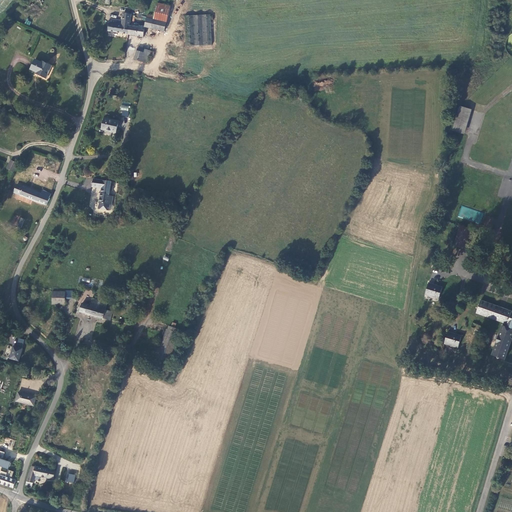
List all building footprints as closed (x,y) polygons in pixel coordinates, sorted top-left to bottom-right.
[(130,22),(128,35),(142,38),(144,27),(165,32),(170,6),(157,4),(154,17),(147,15),(145,25),(133,23),(130,22)] [(108,32),(128,35),(130,22),(132,14),(124,12),(122,21),(110,19),(108,32)] [(187,15),(188,45),(212,45),(211,14),(187,15)] [(147,64),(149,57),(151,52),(151,51),(138,47),(134,60),(147,64)] [(35,59),(30,69),(36,72),(36,74),(46,78),(53,66),(45,62),(44,63),(35,59)] [(122,105),(120,115),(127,117),(130,106),(122,105)] [(459,107),(453,131),(463,134),(470,109),(459,107)] [(102,129),(116,133),(119,121),(104,118),(102,129)] [(13,171),(16,164),(10,161),(7,169),(13,171)] [(102,188),(104,180),(94,178),(93,186),(102,188)] [(102,188),(98,209),(109,210),(110,204),(112,205),(113,196),(109,196),(110,190),(113,191),(114,186),(111,185),(112,182),(104,180),(102,188)] [(14,192),(46,205),(47,205),(51,198),(50,197),(51,193),(43,190),(41,194),(17,185),(14,192)] [(21,228),(25,219),(20,217),(17,226),(21,228)] [(439,298),(443,287),(429,282),(425,294),(439,298)] [(53,292),(52,304),(65,305),(65,299),(73,299),(73,291),(66,291),(66,292),(53,292)] [(80,312),(110,320),(112,312),(106,310),(108,303),(93,299),(91,306),(82,304),(80,312)] [(508,358),(511,345),(511,308),(482,299),(478,312),(509,322),(509,325),(504,323),(495,353),(500,355),(502,354),(503,356),(508,358)] [(164,328),(154,356),(170,362),(180,333),(167,329),(164,328)] [(458,348),(462,336),(447,331),(444,344),(458,348)] [(19,361),(22,349),(14,347),(11,359),(19,361)] [(34,406),(36,397),(18,393),(16,401),(34,406)] [(7,468),(9,468),(11,463),(2,460),(0,459),(0,462),(8,466),(7,468)] [(0,474),(0,483),(13,488),(16,480),(11,479),(14,472),(8,470),(7,473),(1,471),(3,466),(7,468),(8,466),(0,462),(0,474)] [(36,475),(54,479),(55,471),(32,465),(26,485),(32,487),(36,475)] [(66,481),(73,483),(75,475),(67,473),(66,481)]
